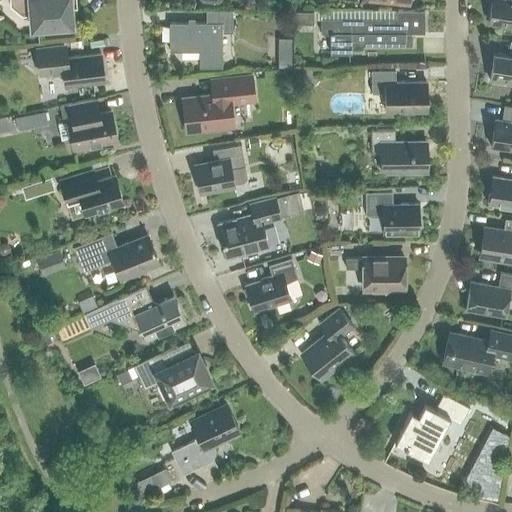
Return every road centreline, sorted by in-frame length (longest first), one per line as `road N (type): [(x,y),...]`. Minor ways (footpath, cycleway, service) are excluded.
road 1 (residential): [(325,437),(257,372),(192,260),(142,104),(128,0)]
road 2 (residential): [(325,437),(394,360),(444,260),(459,169),(456,0)]
road 3 (residential): [(483,511),(410,488),(325,437)]
road 4 (residential): [(194,501),(325,437)]
